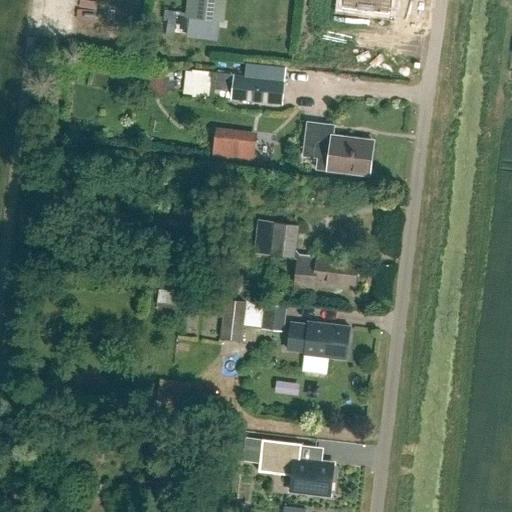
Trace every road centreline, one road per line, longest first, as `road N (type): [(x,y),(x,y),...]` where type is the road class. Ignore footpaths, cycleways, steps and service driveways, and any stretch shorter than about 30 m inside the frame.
road 1 (unclassified): [(377,511),(441,0)]
road 2 (unknown): [(21,0),(0,189)]
